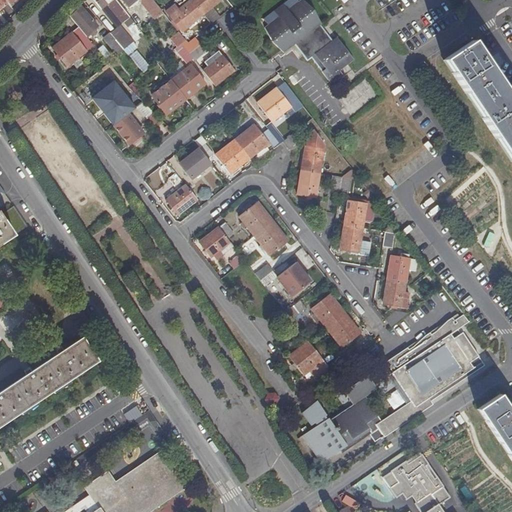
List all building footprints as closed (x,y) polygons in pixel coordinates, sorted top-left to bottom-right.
[(92,0),(101,11),(102,10),(107,6),(114,15),(121,24),(123,22),(127,27),(133,22),(115,0),(92,0)] [(120,0),(127,8),(136,0),(138,0),(155,19),(162,13),(154,2),(152,0),(120,0)] [(217,0),(193,0),(192,1),(203,15),(210,25),(219,18),(212,8),(219,2),(217,0)] [(295,45),(304,38),(321,24),(314,10),(302,0),(300,0),(288,10),(283,4),(274,11),(279,17),(265,28),(272,42),(284,53),(295,45)] [(192,1),(168,20),(174,28),(177,31),(179,34),(203,15),(192,1)] [(0,13),(8,6),(7,4),(0,9),(0,13)] [(111,18),(114,15),(107,6),(102,10),(106,16),(111,18)] [(79,8),(70,17),(80,29),(87,36),(97,28),(79,8)] [(118,27),(109,35),(122,50),(131,43),(118,27)] [(87,36),(80,29),(54,49),(68,67),(95,47),(87,36)] [(179,34),(177,31),(166,40),(174,49),(175,49),(181,44),(185,41),(179,34)] [(122,50),(109,35),(108,33),(101,40),(114,56),(122,50)] [(304,38),(295,45),(308,61),(312,58),(311,57),(316,54),(304,38)] [(311,57),(312,58),(331,83),(343,74),(340,70),(354,60),(337,38),(316,54),(311,57)] [(192,41),(183,47),(189,54),(198,47),(192,41)] [(511,101),(489,67),(472,42),(444,61),(511,163),(511,101)] [(181,44),(175,49),(186,63),(192,58),(189,54),(183,47),(181,44)] [(203,54),(198,47),(189,54),(192,58),(194,60),(203,54)] [(207,69),(203,72),(214,86),(233,71),(218,52),(204,64),(207,69)] [(136,53),(131,56),(137,67),(143,64),(136,53)] [(109,64),(102,70),(111,82),(119,76),(109,64)] [(166,75),(157,64),(155,66),(152,68),(161,79),(166,75)] [(189,67),(171,82),(185,99),(204,84),(189,67)] [(302,105),(284,81),(257,103),(271,122),(290,106),(294,111),(302,105)] [(185,99),(171,82),(152,97),(166,114),(185,99)] [(99,107),(114,126),(128,115),(113,96),(99,107)] [(143,103),(136,109),(145,120),(154,114),(143,103)] [(143,134),(128,115),(114,126),(129,146),(143,134)] [(270,123),(266,126),(268,128),(280,144),(282,143),(283,142),(270,123)] [(253,126),(234,141),(248,158),(267,143),(273,150),(280,144),(268,128),(260,134),(253,126)] [(305,148),(301,171),(319,174),(324,145),(314,132),(310,135),(307,147),(305,148)] [(283,142),(282,143),(287,149),(297,141),(293,134),(285,140),(283,142)] [(248,158),(234,141),(215,156),(229,174),(248,158)] [(205,144),(198,150),(208,162),(215,156),(205,144)] [(208,162),(198,150),(180,165),(191,179),(210,164),(208,162)] [(319,174),(301,171),(296,195),(314,198),(319,174)] [(186,189),(175,174),(168,180),(177,192),(166,201),(177,216),(196,201),(186,189)] [(339,190),(341,179),(333,178),(330,189),(339,190)] [(339,190),(339,191),(349,192),(351,180),(342,178),(341,179),(339,190)] [(191,185),(186,189),(196,201),(201,197),(191,185)] [(349,202),(345,226),(363,229),(364,219),(369,219),(372,206),(349,202)] [(0,243),(28,224),(15,204),(1,215),(0,213),(0,243)] [(253,237),(272,222),(257,204),(239,218),(253,237)] [(272,222),(253,237),(268,256),(287,242),(272,222)] [(224,224),(218,228),(227,240),(233,235),(224,224)] [(395,225),(385,233),(382,249),(389,250),(391,235),(398,229),(395,225)] [(363,229),(345,226),(340,250),(358,254),(358,255),(368,256),(370,244),(360,242),(363,229)] [(227,240),(218,228),(199,243),(210,258),(229,243),(227,240)] [(481,244),(490,247),(495,232),(486,230),(481,244)] [(391,257),(387,281),(406,284),(408,271),(416,272),(418,261),(410,260),(410,256),(401,254),(400,258),(391,257)] [(229,264),(233,270),(244,261),(239,255),(229,264)] [(295,263),(277,277),(292,296),(309,282),(295,263)] [(272,271),(260,281),(265,287),(277,277),(272,271)] [(397,308),(401,308),(404,294),(406,284),(387,281),(383,305),(392,307),(391,309),(396,310),(397,308)] [(404,294),(401,308),(407,310),(410,295),(404,294)] [(312,310),(326,329),(345,315),(329,296),(312,310)] [(298,300),(284,311),(290,319),(305,307),(298,300)] [(386,320),(392,327),(407,315),(395,313),(386,320)] [(378,430),(383,437),(379,439),(380,441),(432,406),(428,400),(474,369),(474,368),(473,369),(469,364),(478,358),(462,333),(460,334),(457,330),(468,323),(463,315),(454,321),(452,318),(447,321),(447,322),(435,332),(431,335),(429,333),(424,337),(425,337),(413,348),(408,351),(406,348),(384,363),(392,374),(391,375),(411,402),(382,422),(378,416),(379,416),(368,400),(378,393),(368,377),(367,377),(342,393),(353,409),(333,423),(330,418),(325,421),(321,415),(321,414),(307,422),(305,423),(307,427),(309,431),(303,434),(321,462),(339,451),(369,432),(371,434),(378,430)] [(345,315),(326,329),(341,348),(359,334),(345,315)] [(447,322),(447,321),(429,333),(431,335),(435,332),(447,322)] [(424,337),(406,348),(408,351),(413,348),(425,337),(424,337)] [(82,338),(0,393),(0,427),(98,361),(82,338)] [(331,372),(309,343),(308,342),(288,357),(303,375),(308,371),(317,383),(331,372)] [(275,391),(268,396),(278,412),(285,407),(275,391)] [(511,416),(499,397),(477,411),(511,464),(511,416)] [(135,407),(123,414),(128,423),(140,416),(135,407)] [(369,432),(339,451),(341,454),(369,436),(374,443),(379,439),(383,437),(378,430),(371,434),(369,432)] [(88,494),(61,511),(150,511),(186,488),(162,450),(114,482),(107,471),(82,487),(88,494)] [(450,498),(443,488),(422,455),(420,453),(409,460),(382,477),(397,499),(404,493),(408,500),(413,497),(417,503),(415,504),(420,511),(442,511),(439,506),(450,498)] [(458,487),(468,500),(474,496),(464,483),(458,487)] [(359,503),(346,495),(342,502),(348,506),(355,509),(359,503)]
